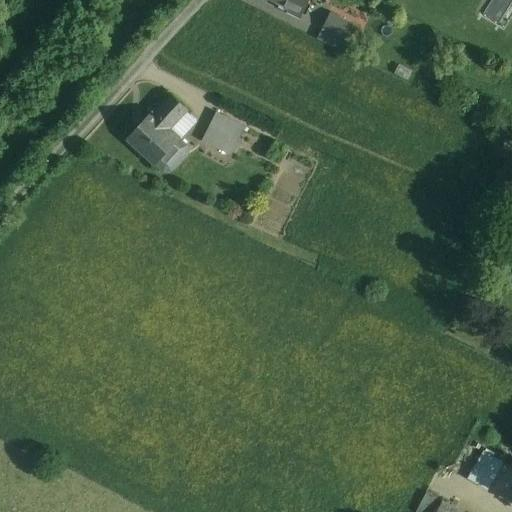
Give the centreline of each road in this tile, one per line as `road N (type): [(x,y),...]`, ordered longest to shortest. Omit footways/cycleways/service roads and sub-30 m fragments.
road 1 (track): [(0,217),(113,95)]
road 2 (residential): [(113,95),(201,0)]
